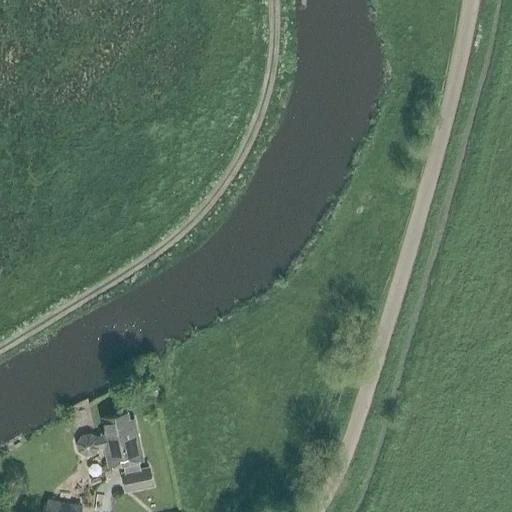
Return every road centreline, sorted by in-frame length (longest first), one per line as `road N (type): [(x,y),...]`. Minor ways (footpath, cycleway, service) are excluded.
road 1 (track): [(321,511),(354,458),(473,0)]
road 2 (track): [(272,0),(268,83),(227,178),(161,247),(0,348)]
